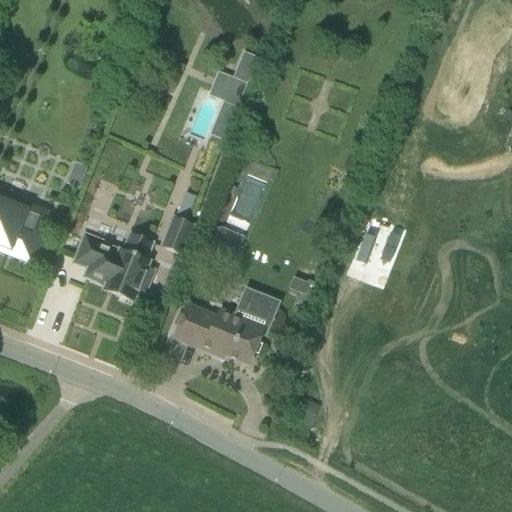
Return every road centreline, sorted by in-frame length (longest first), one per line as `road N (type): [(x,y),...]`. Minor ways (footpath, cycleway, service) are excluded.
road 1 (unclassified): [(342,511),(147,405),(81,379)]
road 2 (residential): [(81,379),(0,482)]
